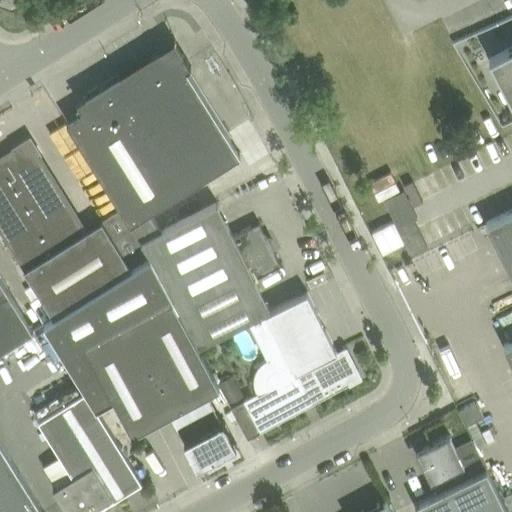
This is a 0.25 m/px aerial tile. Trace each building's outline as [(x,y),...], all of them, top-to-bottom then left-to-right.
[(161,47),(141,60),(121,73),(117,67),(116,68),(119,73),(78,99),(84,109),(67,120),(78,137),(87,151),(142,239),(162,229),(151,209),(224,163),(241,152),(188,67),(192,65),(184,53),(175,38),(161,47)] [(511,42),(489,54),(511,98),(511,42)] [(0,155),(0,228),(54,315),(132,266),(103,219),(87,228),(37,148),(19,143),(0,155)] [(405,189),(384,199),(411,254),(428,246),(414,218),(418,216),(405,189)] [(162,229),(142,239),(154,258),(199,344),(271,308),(255,276),(281,263),(260,220),(234,233),(218,201),(162,229)] [(511,209),(487,222),(511,272),(511,339),(504,344),(511,359),(511,209)] [(220,384),(173,296),(173,297),(150,255),(45,322),(98,406),(114,397),(133,431),(171,410),(186,438),(223,418),(208,391),(220,384)] [(0,348),(34,328),(10,289),(0,272),(0,348)] [(308,290),(266,311),(297,374),(337,354),(335,351),(337,350),(308,290)] [(257,392),(244,398),(252,412),(261,429),(304,406),(302,403),(310,399),(312,402),(360,376),(348,352),(338,357),(337,354),(297,374),(266,311),(249,320),(269,359),(271,358),(276,369),(272,372),(269,375),(268,379),(268,383),(270,388),(258,394),(257,392)] [(245,396),(234,374),(222,380),(234,402),(245,396)] [(35,396),(42,408),(76,388),(70,376),(35,396)] [(53,486),(69,511),(83,511),(113,494),(115,497),(143,479),(85,387),(38,417),(73,474),(53,486)] [(459,409),(466,424),(484,415),(477,400),(459,409)] [(223,418),(186,438),(185,439),(198,463),(237,442),(224,418),(223,418)] [(420,511),(509,511),(489,470),(485,461),(481,454),(464,463),(455,444),(450,433),(424,446),(422,454),(419,455),(432,480),(433,480),(438,490),(415,502),(420,511)] [(455,444),(464,463),(481,454),(472,436),(455,444)] [(44,511),(0,441),(0,511),(44,511)] [(393,511),(386,498),(361,511),(393,511)]
